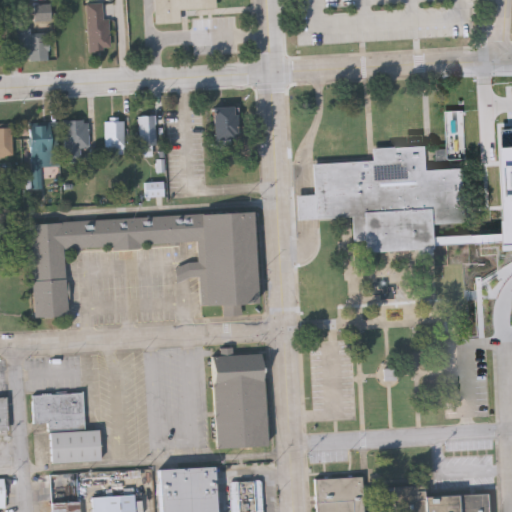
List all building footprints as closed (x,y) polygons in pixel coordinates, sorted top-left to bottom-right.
[(152,0),(213,0),(214,9),(178,10),(179,23),(153,23),(152,0)] [(107,4),(107,50),(86,50),(86,4),(107,4)] [(47,32),(47,60),(15,61),(14,21),(31,21),(31,33),(47,32)] [(213,107),(237,107),(237,140),(213,140),(213,107)] [(155,116),(155,155),(139,155),(139,116),(155,116)] [(88,148),(79,148),(79,162),(64,162),(64,121),(88,121),(88,148)] [(104,122),(124,122),(124,150),(104,150),(104,122)] [(30,168),(30,126),(50,126),(50,168),(30,168)] [(11,158),(0,158),(0,129),(11,129),(11,158)] [(296,220),(295,195),(313,194),(311,163),(372,159),(371,148),(426,144),(428,169),(464,167),(467,223),(430,225),(431,249),(364,253),(364,239),(352,240),(351,216),(296,220)] [(29,222),(253,211),(258,301),(240,301),(241,313),(224,314),(223,302),(201,303),(199,277),(176,278),(175,264),(198,262),(197,242),(64,249),(67,314),(33,316),(29,222)] [(210,358),(261,355),(266,447),(215,450),(210,358)] [(50,463),(49,423),(33,423),(32,395),(83,393),(84,430),(98,430),(99,461),(50,463)] [(157,470),(159,511),(214,511),(212,467),(157,470)] [(315,480),(316,511),(365,511),(363,478),(315,480)] [(231,483),(231,490),(230,497),(232,511),(262,511),(261,483),(258,482),(231,483)] [(487,495),(488,511),(393,511),(392,487),(416,487),(416,491),(424,491),(424,498),(487,495)] [(92,498),(93,511),(135,511),(134,495),(92,498)] [(52,511),(52,502),(79,501),(79,511),(52,511)]
